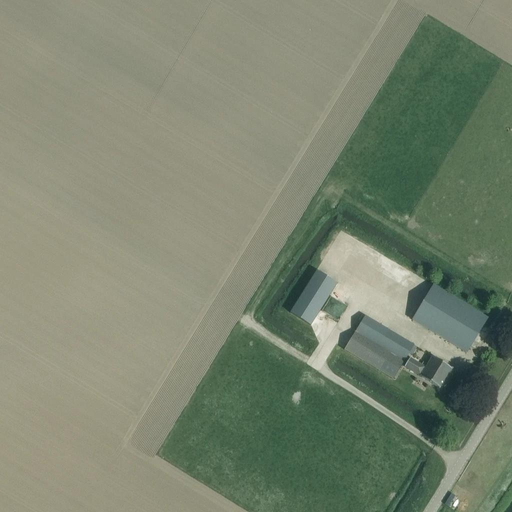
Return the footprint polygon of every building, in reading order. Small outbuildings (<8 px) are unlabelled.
[(349,295),(329,283),(303,325),(323,338),(349,295)] [(466,353),(487,318),(434,286),(413,321),(466,353)] [(403,361),(413,345),(365,316),(355,332),(394,356),(403,361)] [(344,350),(379,371),(393,380),(403,362),(355,333),(344,350)] [(452,369),(443,364),(432,357),(426,367),(410,358),(405,367),(440,389),(452,369)]
